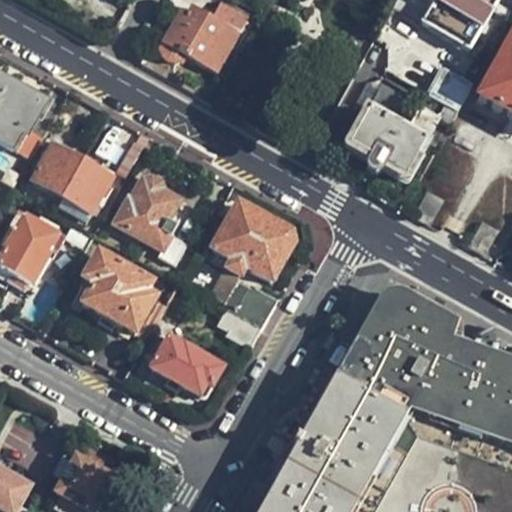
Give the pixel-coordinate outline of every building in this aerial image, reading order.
[(491,0),(422,0),(434,7),(424,25),(472,52),(497,3),(491,0)] [(219,74),(249,19),(222,2),(212,19),(194,9),(190,17),(184,14),(162,51),(167,54),(169,59),(177,63),(181,61),(184,64),(188,57),(219,74)] [(511,118),(511,41),(480,100),(511,118)] [(0,147),(9,153),(18,137),(24,140),(43,105),(0,80),(0,147)] [(441,88),(434,98),(458,112),(469,91),(452,81),(446,91),(441,88)] [(407,180),(439,120),(423,111),(410,134),(389,122),(402,99),(384,89),(351,149),(371,160),(369,163),(367,164),(367,166),(367,169),(367,171),(369,173),(371,176),(374,177),(377,177),(383,175),(385,171),(385,168),(407,180)] [(59,201),(86,154),(75,148),(72,155),(54,143),(30,184),(59,201)] [(98,161),(86,154),(60,201),(92,218),(98,207),(102,209),(114,190),(109,187),(114,177),(95,167),(98,161)] [(167,224),(178,205),(140,183),(117,226),(161,252),(158,258),(175,268),(186,246),(171,238),(176,229),(167,224)] [(428,193),(414,219),(429,228),(443,202),(428,193)] [(290,235),(240,205),(213,250),(233,262),(227,270),(240,279),(245,269),(272,285),(294,246),(290,235)] [(64,242),(49,235),(53,228),(31,216),(28,223),(16,216),(0,244),(0,247),(5,251),(0,259),(0,288),(5,292),(9,287),(15,290),(25,296),(40,270),(45,274),(64,242)] [(477,254),(493,264),(507,237),(491,227),(477,254)] [(150,288),(119,270),(122,264),(107,256),(103,261),(96,257),(69,305),(81,311),(82,308),(117,328),(135,338),(155,301),(145,295),(150,288)] [(246,308),(240,319),(260,331),(277,303),(254,289),(244,306),(246,308)] [(511,511),(511,376),(463,355),(445,347),(452,329),(389,293),(265,511),(511,511)] [(240,319),(238,318),(230,331),(253,345),(260,331),(240,319)] [(210,392),(222,371),(179,348),(183,341),(182,337),(180,336),(176,335),(172,337),(150,372),(169,383),(166,388),(171,391),(177,394),(181,389),(199,400),(205,389),(210,392)] [(108,482),(93,472),(99,460),(81,451),(54,496),(81,511),(98,511),(101,509),(95,504),(108,482)] [(31,511),(37,501),(27,495),(33,485),(0,466),(0,511),(31,511)]
